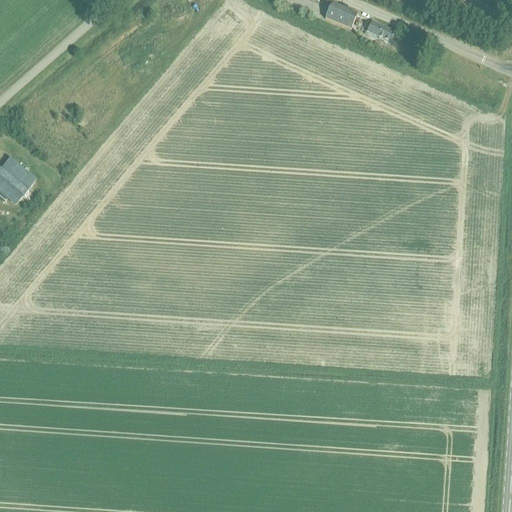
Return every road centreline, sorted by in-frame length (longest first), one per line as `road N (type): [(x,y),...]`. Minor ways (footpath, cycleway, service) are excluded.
road 1 (unclassified): [(511,71),(342,0)]
road 2 (unclassified): [(0,102),(113,0)]
